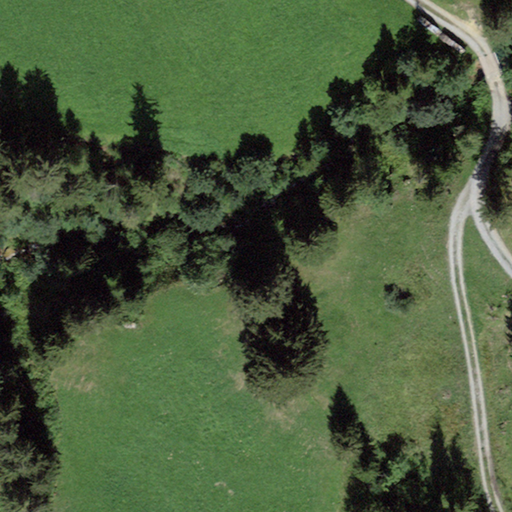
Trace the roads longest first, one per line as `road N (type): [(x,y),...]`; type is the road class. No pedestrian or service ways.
road 1 (track): [(495,511),(455,250),(470,194)]
road 2 (track): [(417,0),(489,55),(501,112),(470,194),(511,266)]
